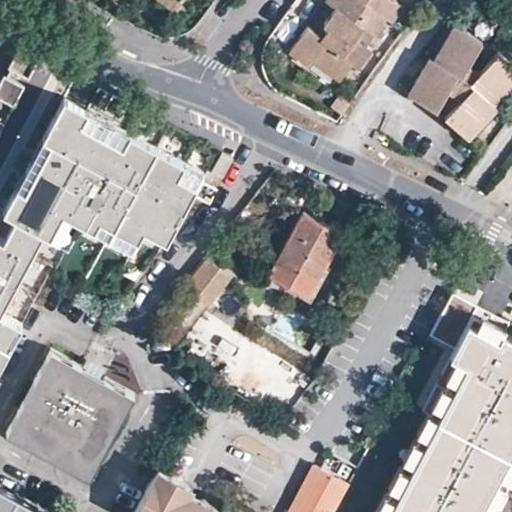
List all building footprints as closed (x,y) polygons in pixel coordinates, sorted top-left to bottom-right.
[(376,13),(358,0),(321,0),(321,2),(330,9),(321,22),(326,25),(318,37),(313,32),(303,26),(285,51),(308,68),(311,62),(334,79),(348,62),(353,66),(366,48),(360,44),(380,16),(376,13)] [(358,0),(376,13),(386,0),(358,0)] [(397,4),(390,0),(386,0),(376,13),(380,16),(386,20),(397,4)] [(326,25),(321,22),(313,32),(318,37),(326,25)] [(478,41),(451,25),(430,61),(426,58),(406,92),(434,109),(444,92),(457,101),(443,115),(467,137),(495,106),(492,102),(511,81),(511,68),(495,52),(475,71),(465,65),(478,41)] [(51,59),(31,49),(20,70),(22,71),(18,79),(15,77),(5,98),(25,109),(33,95),(16,86),(20,79),(37,87),(51,59)] [(0,340),(8,345),(21,321),(0,309),(0,307),(42,230),(50,234),(53,227),(72,237),(81,220),(129,246),(141,225),(166,238),(203,169),(63,95),(2,209),(13,215),(2,237),(0,235),(0,340)] [(233,158),(220,152),(210,172),(223,178),(233,158)] [(271,271),(291,281),(308,291),(342,228),(301,207),(268,269),(271,271)] [(205,296),(235,257),(243,268),(257,256),(240,234),(231,222),(207,251),(184,280),(205,296)] [(53,227),(50,234),(68,244),(72,237),(53,227)] [(281,296),(283,293),(291,281),(271,271),(264,283),(263,285),(281,296)] [(338,291),(330,287),(326,295),(333,299),(338,291)] [(511,511),(511,312),(506,321),(499,317),(493,327),(469,315),(422,404),(411,398),(350,511),(511,511)] [(205,333),(231,343),(238,324),(212,315),(205,333)] [(282,417),(308,376),(244,337),(219,378),(282,417)] [(0,360),(8,345),(0,340),(0,360)] [(138,389),(103,371),(101,374),(79,363),(81,359),(50,342),(5,426),(93,473),(138,389)] [(222,507),(191,491),(193,484),(158,466),(133,511),(329,511),(345,483),(314,466),(288,511),(243,511),(244,511),(225,500),(222,507)] [(0,511),(12,511),(20,497),(0,486),(0,511)] [(48,511),(20,497),(12,511),(48,511)] [(260,511),(261,510),(249,503),(244,511),(243,511),(260,511)]
